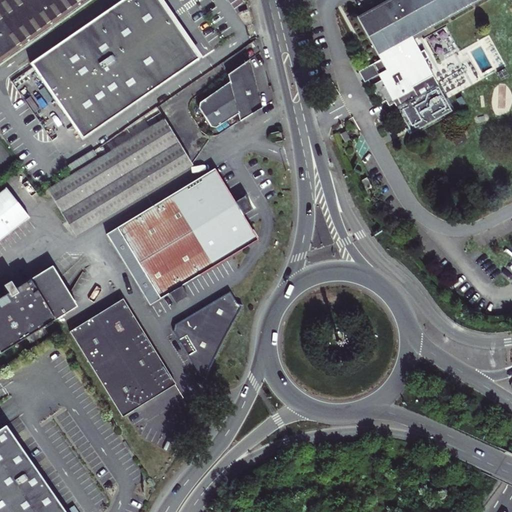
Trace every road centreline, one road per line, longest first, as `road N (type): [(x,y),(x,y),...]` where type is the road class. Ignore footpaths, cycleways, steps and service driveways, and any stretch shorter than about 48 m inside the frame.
road 1 (primary): [(191,511),(245,460),(310,436),(399,433),(508,467)]
road 2 (secondary): [(264,0),(307,204),(284,296)]
road 3 (motorway): [(511,342),(465,340),(440,323),(369,249),(323,174)]
road 4 (primary): [(266,339),(234,422),(166,511)]
road 5 (secondary): [(323,174),(280,0)]
road 6 (primary): [(189,511),(232,454),(283,419),(322,414)]
road 7 (primary): [(355,413),(399,415),(508,467)]
road 8 (secondary): [(385,290),(345,242),(323,174)]
